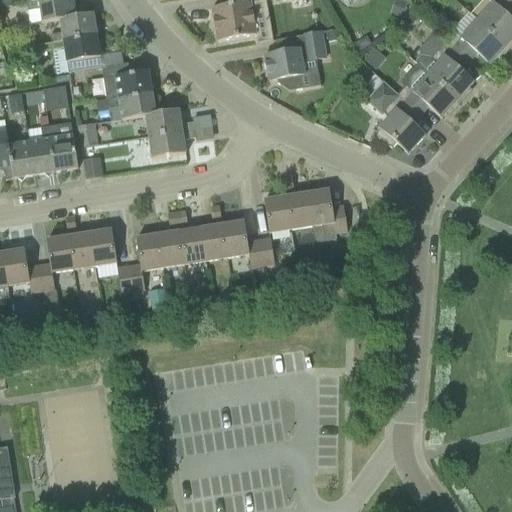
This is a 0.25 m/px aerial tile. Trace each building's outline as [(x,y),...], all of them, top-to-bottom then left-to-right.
[(72,0),(61,0),(26,6),(28,13),(40,11),(43,25),(60,22),(69,21),(69,20),(75,19),(75,16),(78,11),(74,8),(72,0)] [(511,23),(505,17),(511,9),(511,7),(503,0),(485,0),(492,6),(476,24),(508,52),(511,47),(511,23)] [(399,20),(406,5),(396,1),(389,15),(399,20)] [(211,10),(217,44),(256,37),(250,4),(211,10)] [(28,14),(28,13),(26,6),(18,7),(20,15),(28,14)] [(69,21),(60,22),(62,35),(50,37),(52,45),(97,38),(96,35),(99,30),(95,27),(93,16),(75,19),(69,20),(69,21)] [(454,35),(445,44),(464,61),(473,52),(488,67),(489,68),(494,62),(497,64),(508,52),(476,24),(461,41),(454,35)] [(14,30),(4,32),(6,42),(16,40),(14,30)] [(340,42),(338,32),(325,34),(327,44),(340,42)] [(268,84),(279,82),(280,88),(288,94),(302,91),(300,78),(304,78),(302,66),(327,60),(325,48),(323,48),(321,35),(303,38),(305,51),(299,53),(299,52),(264,58),(265,65),(264,65),(266,77),(267,77),(268,84)] [(97,38),(52,45),(40,47),(42,55),(65,52),(67,65),(68,75),(69,75),(85,73),(83,63),(100,60),(99,50),(102,45),(97,42),(97,38)] [(456,70),(464,61),(445,44),(432,59),(420,57),(414,64),(459,106),(471,93),(468,91),(473,85),(472,84),(472,85),(456,70)] [(403,90),(397,97),(416,115),(424,106),(440,120),(439,121),(440,121),(446,115),(448,118),(459,106),(414,64),(413,65),(416,67),(399,86),(403,90)] [(128,66),(108,69),(102,70),(103,81),(105,94),(106,102),(152,95),(151,92),(154,87),(150,84),(148,74),(129,76),(128,66)] [(374,94),(383,84),(374,76),(367,83),(366,87),(374,94)] [(408,124),(416,115),(397,97),(383,84),(374,94),(365,104),(381,119),(384,116),(389,120),(379,131),(374,143),(391,151),(392,150),(396,146),(407,156),(407,157),(425,138),(424,138),(408,124)] [(45,112),(67,111),(66,89),(43,91),(45,112)] [(122,123),(145,119),(150,118),(150,117),(155,116),(154,107),(157,103),(152,100),(152,95),(106,102),(106,103),(108,113),(111,124),(122,123)] [(11,115),(22,114),(20,97),(9,99),(11,115)] [(98,114),(108,113),(106,103),(96,104),(98,114)] [(150,118),(145,119),(148,140),(194,133),(193,125),(184,126),(180,123),(179,113),(155,116),(150,117),(150,118)] [(194,119),(196,143),(213,141),(211,117),(194,119)] [(40,131),(49,129),(47,118),(39,120),(40,131)] [(57,128),(49,129),(56,175),(60,174),(64,177),(68,173),(78,171),(70,126),(57,128)] [(98,148),(95,127),(80,130),(83,150),(98,148)] [(42,142),(30,144),(35,178),(44,177),(49,180),(52,176),(56,175),(49,129),(40,131),(42,142)] [(148,140),(152,162),(185,157),(184,146),(187,142),(195,141),(194,133),(148,140)] [(14,135),(7,136),(14,181),(17,181),(21,184),(25,180),(35,178),(30,144),(16,146),(14,135)] [(5,183),(14,181),(7,136),(0,136),(0,171),(4,175),(5,183)] [(86,182),(103,180),(102,173),(84,176),(86,182)] [(285,194),(294,192),(291,180),(283,181),(285,194)] [(329,193),(307,196),(312,230),(332,227),(334,238),(347,235),(343,209),(332,211),(329,193)] [(307,196),(285,200),(291,233),(312,230),(307,196)] [(269,237),(291,233),(285,200),(264,203),(269,237)] [(212,223),(221,222),(219,209),(210,210),(212,223)] [(176,216),(178,228),(187,227),(185,214),(176,216)] [(178,228),(176,216),(167,217),(169,230),(178,228)] [(67,234),(76,232),(74,220),(65,221),(67,234)] [(247,246),(244,224),(222,228),(227,261),(248,258),(250,272),(263,270),(259,244),(247,246)] [(201,231),(206,265),(227,261),(222,228),(201,231)] [(179,234),(184,268),(206,265),(201,231),(179,234)] [(90,236),(95,270),(115,267),(111,233),(90,236)] [(184,268),(179,234),(157,238),(163,272),(184,268)] [(68,240),(73,273),(95,270),(90,236),(68,240)] [(163,272),(157,238),(136,241),(140,267),(128,269),(133,296),(144,294),(141,275),(163,272)] [(73,273),(68,240),(46,243),(50,268),(39,269),(43,295),(54,293),(52,277),(73,273)] [(270,242),(259,244),(263,270),(274,268),(270,242)] [(3,255),(8,289),(29,286),(31,297),(43,295),(39,269),(27,271),(24,252),(3,255)] [(0,255),(0,290),(8,289),(3,255),(0,255)] [(133,296),(128,269),(117,271),(121,298),(133,296)] [(322,288),(320,274),(304,277),(306,291),(322,288)] [(44,307),(58,305),(56,293),(54,293),(43,295),(44,307)] [(7,450),(0,451),(0,511),(15,511),(14,501),(15,500),(7,450)]
